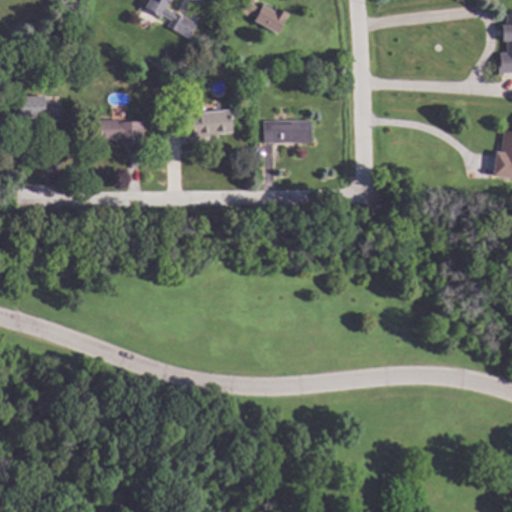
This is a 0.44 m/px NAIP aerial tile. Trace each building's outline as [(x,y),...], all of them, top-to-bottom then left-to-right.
[(168,0),(177,5),(174,11),(153,0),(168,0)] [(251,0),(253,1),(251,5),(258,9),(260,5),(272,12),(274,7),(286,14),(275,34),(251,20),(252,18),(245,14),(244,16),(233,9),(238,0),(251,0)] [(194,25),(186,39),(165,27),(173,13),(194,25)] [(511,73),(500,73),(501,76),(495,76),(495,62),(497,62),(497,53),(504,53),(504,42),(500,42),(500,25),(504,25),(504,14),(511,14),(511,73)] [(42,103),(58,103),(58,121),(28,121),(28,119),(16,119),(15,97),(42,96),(42,103)] [(221,114),(228,114),(230,132),(215,134),(215,137),(202,139),(202,142),(182,145),(179,116),(221,111),(221,114)] [(121,122),(139,121),(140,144),(116,145),(116,141),(91,141),(90,121),(121,120),(121,122)] [(309,143),(262,143),(261,122),(309,121),(309,143)] [(511,132),(511,179),(490,176),(494,152),(498,152),(501,131),(511,132)]
